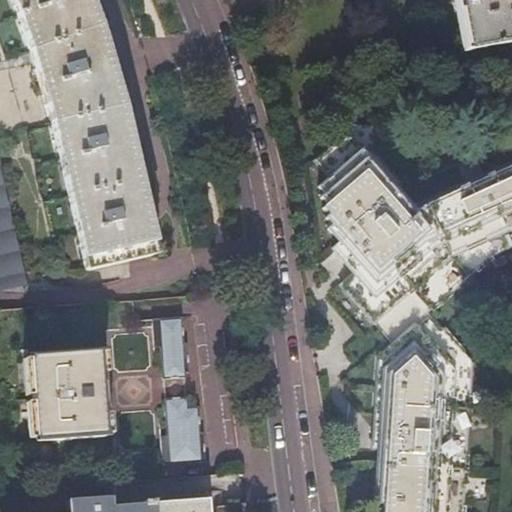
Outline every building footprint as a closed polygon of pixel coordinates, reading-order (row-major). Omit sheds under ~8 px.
[(98,26),(89,0),(11,0),(19,20),(31,55),(42,90),(51,125),(88,273),(160,255),(132,145),(115,76),(98,26)] [(511,0),(458,0),(469,52),(511,43),(511,0)] [(344,134),(312,161),(326,178),(316,189),(322,195),(318,199),(325,205),(321,209),(327,217),(325,220),(329,226),(326,230),(338,243),(331,251),(351,274),(340,287),(390,346),(376,359),(372,449),(376,449),(374,487),(378,487),(378,504),(382,504),(382,511),(462,511),(472,364),(424,309),(487,252),(511,240),(511,163),(412,210),(401,199),(402,185),(372,153),(373,126),(345,123),(344,134)] [(0,287),(26,281),(0,174),(0,287)] [(180,319),(151,321),(152,349),(159,349),(161,381),(185,379),(184,373),(187,373),(185,348),(182,348),(180,319)] [(97,353),(28,357),(34,444),(104,438),(97,353)] [(126,375),(128,406),(148,405),(147,374),(126,375)] [(165,438),(159,438),(161,466),(203,462),(201,435),(199,435),(197,408),(186,409),(185,399),(163,400),(165,438)] [(231,495),(231,475),(175,476),(176,496),(231,495)] [(208,511),(208,503),(154,506),(153,502),(142,502),(142,507),(116,509),(115,499),(67,502),(67,511),(208,511)]
